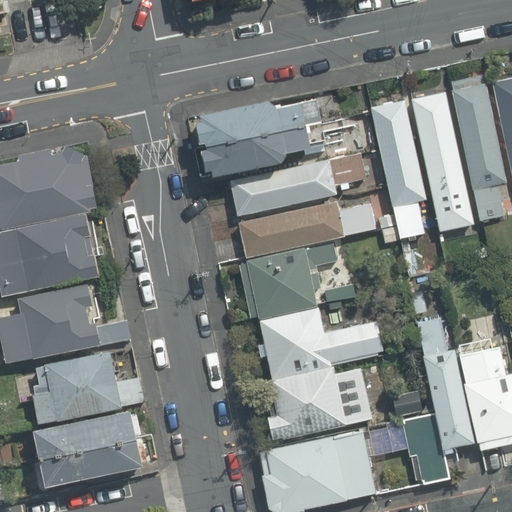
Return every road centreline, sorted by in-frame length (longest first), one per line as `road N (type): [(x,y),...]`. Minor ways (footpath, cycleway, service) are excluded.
road 1 (residential): [(222,511),(146,75)]
road 2 (tertiary): [(146,75),(511,2)]
road 3 (tertiary): [(0,104),(146,75)]
